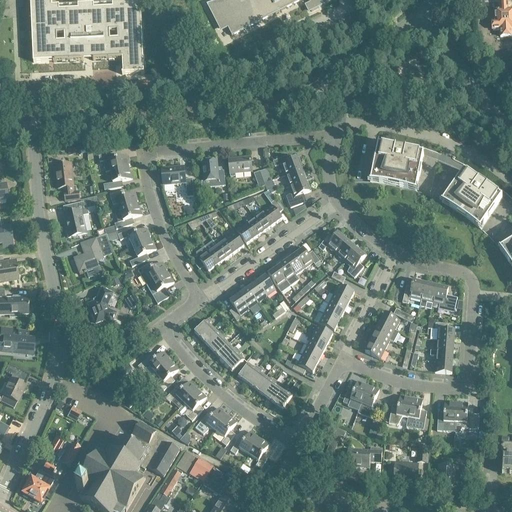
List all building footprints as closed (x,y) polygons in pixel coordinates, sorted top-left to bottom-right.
[(30,0),(34,63),(40,63),(40,61),(46,61),(46,62),(54,62),(54,63),(84,61),(84,56),(93,56),(93,61),(123,59),(124,73),(122,73),(122,74),(144,73),(140,2),(121,3),(121,2),(52,5),(51,0),(30,0)] [(220,0),(206,5),(219,29),(220,28),(219,27),(225,24),(232,37),(293,5),(303,0),(308,0),(310,3),(308,4),(311,10),(311,11),(311,12),(335,0),(220,0)] [(495,22),(492,22),(493,30),(500,30),(500,37),(511,36),(511,28),(510,29),(509,15),(511,14),(511,5),(508,5),(508,2),(497,2),(498,10),(495,10),(495,22)] [(455,102),(447,93),(443,96),(451,105),(455,102)] [(378,146),(371,184),(375,184),(380,185),(385,186),(392,187),(397,188),(404,189),(409,191),(414,192),(416,193),(424,155),(423,155),(406,152),(407,145),(397,143),(396,150),(379,146),(378,146)] [(100,163),(104,162),(106,174),(111,173),(111,172),(130,169),(129,166),(130,166),(129,158),(118,160),(117,160),(116,154),(99,157),(100,163)] [(285,177),(301,170),(301,169),(302,169),(299,159),(289,163),(287,157),(273,162),(275,168),(281,166),(285,177)] [(251,158),(228,160),(230,178),(235,177),(235,175),(252,173),(251,158)] [(217,161),(202,163),(204,183),(210,182),(210,189),(225,187),(224,172),(218,172),(217,161)] [(71,165),(55,166),(58,190),(66,189),(67,195),(65,195),(66,203),(80,201),(79,193),(77,194),(76,187),(73,188),(71,165)] [(184,167),(161,170),(163,187),(186,185),(186,184),(188,198),(194,198),(192,180),(185,180),(184,167)] [(113,184),(104,186),(105,192),(122,189),(121,183),(122,183),(133,181),(132,172),(130,172),(130,169),(111,172),(111,173),(113,184)] [(302,172),(301,170),(285,177),(289,188),(305,182),(304,177),(305,177),(303,171),(302,172)] [(260,173),(264,185),(272,183),(272,182),(271,182),(267,171),(260,173)] [(260,173),(254,175),(259,189),(265,187),(264,185),(260,173)] [(464,173),(442,204),(454,211),(460,215),(480,230),(502,199),(487,189),(491,183),(482,177),(478,183),(464,173)] [(305,182),(289,188),(291,194),(286,198),(290,207),(303,202),(301,196),(311,192),(308,182),(306,183),(305,182)] [(237,190),(231,191),(233,198),(239,197),(237,190)] [(122,192),(110,196),(113,206),(118,206),(120,211),(137,206),(137,203),(138,203),(135,194),(124,198),(122,192)] [(67,207),(63,208),(65,216),(64,216),(69,239),(78,237),(77,235),(86,233),(82,217),(89,215),(88,215),(87,209),(99,207),(98,203),(97,198),(87,200),(81,201),(81,204),(67,207)] [(253,199),(243,203),(246,208),(250,206),(255,203),(253,199)] [(263,214),(273,227),(282,221),(278,215),(283,211),(276,201),(271,205),(272,207),(263,214)] [(246,208),(243,203),(233,207),(235,211),(241,209),(246,208)] [(118,224),(114,225),(115,227),(116,230),(116,231),(132,226),(130,220),(132,220),(142,217),(140,209),(138,209),(137,206),(120,211),(115,213),(118,224)] [(192,207),(185,209),(188,217),(196,214),(194,208),(192,208),(192,207)] [(263,214),(255,220),(264,233),(273,227),(263,214)] [(210,216),(198,220),(201,225),(206,222),(211,220),(212,220),(211,219),(210,216)] [(190,223),(188,224),(193,231),(201,225),(198,220),(190,223)] [(255,220),(246,226),(256,240),(264,233),(255,220)] [(256,240),(246,226),(237,232),(247,246),(256,240)] [(0,244),(2,244),(3,251),(13,249),(10,228),(0,229),(0,244)] [(113,231),(112,228),(105,230),(106,233),(107,236),(107,237),(113,235),(113,231)] [(133,230),(118,236),(120,241),(120,242),(129,238),(133,249),(150,241),(149,239),(150,238),(147,230),(137,234),(135,235),(133,230)] [(336,255),(347,242),(346,241),(347,240),(339,233),(332,241),(328,237),(318,249),(323,253),(327,248),(336,255)] [(234,234),(225,241),(235,254),(244,248),(234,234)] [(113,235),(107,237),(109,243),(110,244),(116,242),(113,235)] [(84,256),(74,260),(80,275),(101,268),(99,262),(104,261),(103,258),(114,254),(113,253),(110,244),(109,242),(107,236),(97,240),(96,239),(80,245),(83,252),(84,256)] [(138,259),(129,263),(132,269),(147,262),(145,257),(156,251),(153,244),(151,244),(150,241),(133,249),(138,259)] [(225,241),(216,247),(226,261),(235,254),(225,241)] [(226,261),(216,247),(213,242),(204,248),(208,253),(217,267),(226,261)] [(347,242),(336,255),(345,263),(356,250),(353,247),(354,246),(350,242),(348,243),(347,242)] [(511,244),(499,252),(509,264),(511,269),(511,244)] [(208,253),(204,248),(196,254),(196,258),(192,261),(200,271),(204,268),(208,273),(217,267),(208,253)] [(304,250),(294,257),(304,270),(313,264),(315,266),(320,263),(313,252),(308,256),(304,250)] [(356,250),(345,263),(350,268),(347,274),(350,276),(354,280),(364,269),(359,265),(366,257),(358,250),(357,251),(356,250)] [(294,257),(286,263),(296,277),(304,270),(294,257)] [(15,262),(0,264),(0,283),(4,283),(4,281),(18,279),(18,281),(15,262)] [(296,277),(286,263),(277,269),(287,283),(296,277)] [(147,287),(151,284),(167,275),(166,272),(167,272),(163,264),(153,269),(152,270),(149,265),(138,272),(141,277),(145,285),(147,287)] [(287,283),(277,269),(268,276),(282,295),(291,289),(287,283)] [(123,275),(126,281),(133,278),(130,271),(123,275)] [(335,274),(332,279),(339,283),(343,285),(345,280),(335,274)] [(151,284),(147,287),(148,289),(158,306),(167,300),(168,299),(164,291),(165,290),(174,284),(170,277),(169,278),(167,275),(151,284)] [(265,277),(256,284),(267,298),(276,292),(265,277)] [(118,279),(111,282),(113,288),(120,285),(118,279)] [(421,302),(425,285),(424,285),(424,283),(414,280),(411,291),(406,290),(402,304),(408,305),(410,299),(421,302)] [(425,285),(421,302),(420,308),(426,309),(427,303),(433,304),(436,287),(432,286),(432,285),(427,283),(426,285),(425,285)] [(256,284),(248,290),(258,304),(267,298),(256,284)] [(333,296),(349,304),(354,294),(339,286),(333,296)] [(438,288),(436,287),(433,304),(439,306),(438,311),(454,314),(458,299),(447,297),(449,288),(438,286),(438,288)] [(97,302),(88,306),(96,324),(104,321),(109,323),(109,326),(111,327),(113,327),(115,326),(115,323),(113,321),(116,314),(109,311),(107,307),(113,294),(103,290),(97,302)] [(248,290),(238,297),(249,311),(258,304),(248,290)] [(4,291),(0,291),(0,316),(9,316),(9,319),(19,318),(18,316),(28,315),(28,308),(28,306),(27,306),(27,299),(19,299),(19,298),(10,298),(10,299),(4,300),(4,291)] [(349,304),(333,296),(329,306),(344,314),(349,304)] [(249,311),(238,297),(230,303),(234,309),(229,312),(237,323),(242,319),(240,317),(249,311)] [(344,314),(329,306),(324,316),(339,324),(344,314)] [(397,310),(394,315),(405,321),(412,325),(415,319),(407,316),(397,310)] [(385,314),(380,324),(395,332),(400,322),(385,314)] [(339,324),(324,316),(319,325),(334,333),(339,324)] [(203,342),(214,330),(210,325),(212,323),(208,320),(194,333),(203,342)] [(294,321),(291,327),(296,330),(299,324),(294,321)] [(395,332),(380,324),(375,334),(390,341),(394,344),(399,334),(395,332)] [(437,342),(454,343),(455,332),(448,331),(448,325),(429,324),(429,330),(435,330),(438,331),(437,342)] [(317,328),(312,338),(327,346),(333,336),(317,328)] [(0,353),(13,354),(13,352),(27,354),(27,356),(33,356),(34,349),(35,339),(29,339),(29,338),(28,338),(17,337),(11,337),(12,329),(1,329),(0,336),(0,353)] [(219,334),(214,330),(203,342),(210,350),(224,336),(221,333),(219,334)] [(375,334),(370,343),(385,351),(390,341),(375,334)] [(224,336),(210,350),(218,358),(230,346),(225,340),(226,339),(224,336)] [(327,346),(312,338),(307,347),(323,355),(327,346)] [(289,343),(284,340),(281,346),(286,349),(289,343)] [(437,342),(437,352),(453,353),(454,343),(437,342)] [(187,348),(191,353),(197,348),(192,343),(187,348)] [(385,351),(370,343),(365,353),(380,361),(385,351)] [(230,346),(218,358),(225,366),(239,352),(236,348),(234,350),(230,346)] [(296,357),(298,350),(288,346),(286,353),(296,357)] [(323,355),(307,347),(302,357),(318,365),(323,355)] [(241,354),(239,352),(225,366),(232,373),(244,361),(240,356),(241,354)] [(453,353),(437,352),(436,363),(453,364),(453,353)] [(156,375),(170,363),(168,361),(169,360),(164,354),(154,362),(150,357),(133,372),(136,376),(141,372),(144,375),(153,371),(156,375)] [(318,365),(302,357),(297,367),(295,365),(291,363),(288,362),(286,367),(288,369),(303,377),(306,371),(313,375),(318,365)] [(172,366),(170,363),(156,375),(164,384),(160,388),(164,392),(173,384),(169,380),(179,371),(173,365),(172,366)] [(453,364),(436,363),(435,374),(452,375),(453,364)] [(248,385),(259,369),(256,367),(254,369),(249,365),(238,378),(248,385)] [(5,408),(13,412),(16,405),(17,404),(25,388),(16,383),(22,372),(9,366),(6,373),(12,377),(2,396),(2,398),(8,401),(5,408)] [(262,372),(259,369),(248,385),(256,391),(266,378),(261,374),(262,372)] [(266,378),(256,391),(265,398),(277,383),(273,380),(271,382),(266,378)] [(184,405),(197,392),(195,390),(196,389),(190,383),(181,392),(177,388),(165,400),(170,404),(176,398),(184,405)] [(277,383),(265,398),(273,404),(284,391),(278,387),(280,385),(277,383)] [(361,406),(368,389),(365,387),(366,386),(358,383),(353,394),(348,392),(343,404),(353,408),(356,403),(361,406)] [(368,389),(361,406),(358,414),(374,421),(375,419),(380,405),(375,403),(380,391),(371,388),(371,390),(368,389)] [(289,395),(284,391),(273,404),(282,411),(294,395),(290,392),(289,395)] [(197,392),(184,405),(179,411),(179,413),(183,416),(184,416),(192,423),(202,412),(198,408),(207,399),(200,393),(199,394),(197,392)] [(407,419),(411,401),(408,400),(409,399),(400,397),(398,410),(392,408),(389,425),(398,427),(402,418),(407,419)] [(411,401),(407,419),(406,428),(414,430),(423,431),(424,431),(427,432),(429,420),(426,419),(427,415),(421,414),(423,402),(415,400),(414,402),(411,401)] [(455,433),(456,406),(453,405),(453,404),(445,403),(444,416),(438,416),(437,432),(455,433)] [(456,406),(455,433),(460,433),(462,430),(479,431),(479,418),(467,417),(468,405),(459,404),(459,406),(456,406)] [(81,413),(72,408),(68,415),(78,421),(81,413)] [(215,432),(227,418),(225,416),(226,415),(219,410),(211,420),(206,416),(195,430),(203,436),(211,429),(215,432)] [(229,420),(227,418),(215,432),(225,440),(221,444),(226,448),(234,438),(229,434),(237,424),(230,419),(229,420)] [(369,435),(377,437),(378,434),(382,421),(375,419),(374,421),(374,420),(369,435)] [(160,420),(156,425),(161,429),(165,423),(160,420)] [(0,454),(3,448),(0,446),(0,443),(8,429),(0,424),(0,454)] [(81,484),(77,492),(84,496),(81,501),(100,511),(124,511),(125,510),(127,511),(145,482),(136,477),(140,469),(145,471),(146,469),(164,479),(181,449),(156,434),(156,433),(140,424),(129,443),(121,438),(114,452),(111,450),(106,459),(97,454),(80,483),(81,484)] [(337,427),(334,433),(344,437),(346,431),(337,427)] [(249,456),(259,441),(257,439),(257,438),(250,433),(243,444),(238,440),(230,453),(235,456),(239,450),(249,456)] [(183,439),(181,441),(180,442),(189,446),(190,444),(189,437),(187,434),(183,439)] [(63,441),(55,438),(47,453),(54,457),(63,441)] [(262,443),(259,441),(249,456),(259,463),(256,467),(261,470),(268,460),(263,456),(270,446),(262,441),(262,443)] [(504,448),(501,450),(503,453),(502,473),(511,473),(511,443),(505,443),(505,444),(505,447),(504,447),(504,448)] [(68,469),(80,449),(72,444),(60,464),(68,469)] [(227,452),(222,449),(216,458),(220,461),(227,452)] [(348,451),(347,465),(350,468),(370,469),(370,463),(382,464),(382,450),(371,449),(370,452),(348,451)] [(418,450),(417,463),(427,464),(428,451),(418,450)] [(196,459),(186,453),(177,468),(186,474),(196,459)] [(200,460),(190,475),(203,484),(209,475),(213,468),(200,460)] [(395,465),(394,481),(417,483),(418,466),(395,465)] [(439,466),(438,484),(440,484),(442,486),(446,486),(448,485),(454,485),(454,483),(461,483),(461,484),(468,484),(469,468),(462,468),(455,468),(455,467),(439,466)] [(157,500),(161,502),(164,496),(168,498),(183,474),(176,469),(161,494),(160,493),(157,500)] [(209,478),(204,487),(220,497),(225,488),(230,480),(217,472),(211,480),(209,478)] [(35,493),(44,477),(39,474),(34,482),(31,480),(22,494),(24,495),(23,497),(30,501),(35,493)] [(53,483),(44,477),(35,493),(30,501),(38,505),(38,504),(40,505),(53,483)] [(235,481),(231,487),(241,493),(244,488),(235,481)] [(194,497),(196,493),(190,489),(187,493),(194,497)] [(223,499),(214,511),(234,511),(237,508),(223,499)] [(161,502),(157,500),(149,511),(161,511),(166,505),(160,502),(161,502)]
